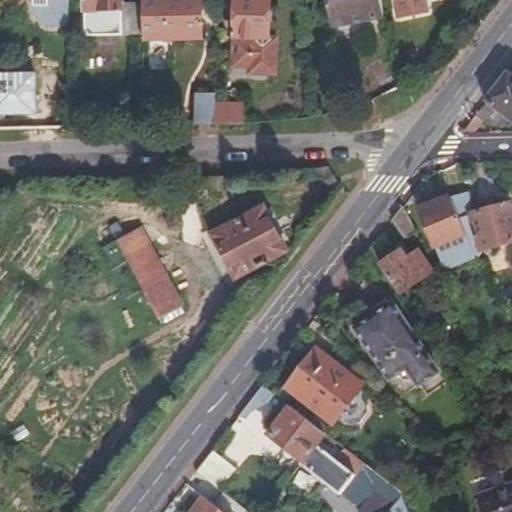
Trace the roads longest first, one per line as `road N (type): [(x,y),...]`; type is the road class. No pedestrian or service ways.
road 1 (secondary): [(415,148),(132,511)]
road 2 (residential): [(0,154),(415,148)]
road 3 (secondary): [(511,24),(415,148)]
